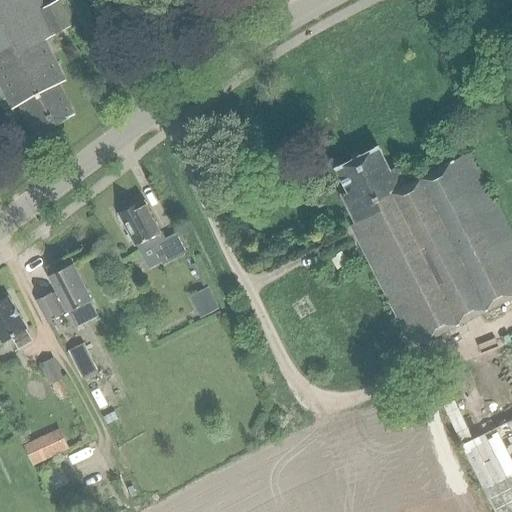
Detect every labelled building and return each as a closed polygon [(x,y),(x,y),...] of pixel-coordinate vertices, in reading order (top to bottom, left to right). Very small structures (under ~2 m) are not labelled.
[(69,36),(65,28),(69,26),(56,1),(44,7),(39,0),(0,0),(0,82),(2,86),(0,86),(0,101),(8,98),(14,109),(20,106),(35,135),(74,115),(58,84),(65,80),(44,40),(56,34),(60,41),(69,36)] [(511,297),(511,236),(478,168),(474,169),(467,154),(404,184),(396,166),(389,170),(378,148),(335,169),(346,191),(340,194),(354,222),(350,225),(410,347),(511,297)] [(186,251),(177,233),(165,239),(145,200),(120,213),(141,253),(155,246),(163,262),(186,251)] [(202,285),(206,283),(193,264),(189,266),(202,285)] [(89,301),(71,265),(49,276),(57,292),(50,295),(49,294),(37,300),(48,322),(60,316),(60,315),(67,311),(67,312),(89,301)] [(199,318),(219,308),(208,287),(189,297),(199,318)] [(11,337),(18,349),(32,341),(25,329),(26,329),(8,298),(0,302),(0,339),(2,343),(11,337)] [(83,344),(68,351),(82,378),(96,371),(83,344)] [(53,357),(39,364),(49,385),(64,378),(53,357)] [(107,424),(117,419),(114,411),(103,417),(107,424)] [(511,511),(511,418),(458,448),(493,511),(511,511)] [(54,430),(24,445),(34,465),(64,451),(54,430)] [(64,471),(58,458),(37,467),(43,481),(64,471)]
